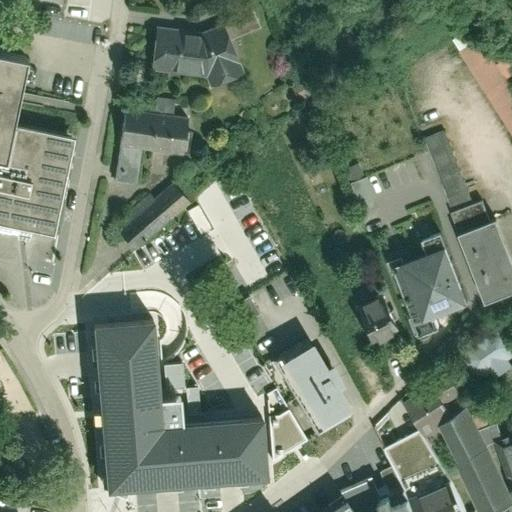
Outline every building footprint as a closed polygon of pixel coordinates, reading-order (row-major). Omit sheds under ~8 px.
[(200,32),(154,28),(150,72),(202,77),(207,89),(244,74),(221,24),(200,32)] [(459,44),(511,125),(511,80),(479,31),(459,44)] [(25,57),(0,52),(0,219),(55,231),(74,135),(12,122),(25,57)] [(188,118),(123,110),(114,183),(141,186),(146,153),(183,157),(188,118)] [(445,132),(423,141),(452,209),(474,200),(445,132)] [(348,181),(356,204),(373,198),(365,175),(348,181)] [(192,203),(174,181),(155,197),(150,191),(112,222),(134,249),(192,203)] [(511,266),(485,201),(449,216),(483,298),(511,286),(511,266)] [(188,210),(200,233),(211,227),(198,205),(188,210)] [(469,304),(447,248),(390,269),(419,344),(441,335),(434,317),(469,304)] [(355,307),(370,343),(399,331),(385,295),(355,307)] [(262,416),(181,422),(179,395),(159,396),(153,318),(93,323),(106,488),(111,488),(109,493),(117,496),(126,499),(131,486),(266,476),(262,416)] [(494,329),(470,345),(462,352),(462,362),(469,375),(480,376),(506,361),(511,355),(511,348),(511,346),(502,330),(494,329)] [(314,336),(276,356),(316,430),(352,411),(337,382),(345,378),(334,358),(327,361),(314,336)] [(450,378),(401,403),(413,426),(419,422),(434,415),(462,402),(450,378)] [(479,511),(507,497),(462,402),(434,415),(456,462),(475,503),(479,511)] [(288,408),(279,414),(268,415),(272,460),(307,439),(288,408)] [(511,482),(511,427),(499,433),(493,418),(483,422),(506,485),(511,482)] [(416,511),(464,511),(463,509),(442,468),(419,422),(413,426),(380,442),(404,489),(416,511)] [(475,503),(456,462),(442,468),(463,509),(475,503)] [(385,500),(371,475),(341,492),(346,501),(352,511),(416,511),(404,489),(385,500)] [(352,511),(346,501),(329,511),(352,511)]
